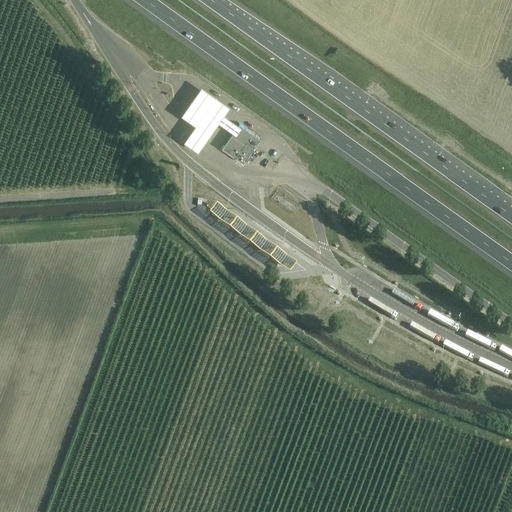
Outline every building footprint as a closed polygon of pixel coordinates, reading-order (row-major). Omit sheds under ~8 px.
[(182,140),(196,150),(216,122),(234,135),(240,127),(222,114),(228,106),(200,86),(179,115),(193,125),(182,140)] [(222,148),(243,162),(261,138),(239,123),(222,148)] [(224,216),(213,208),(206,218),(208,219),(228,234),(251,251),(286,277),(293,268),(266,248),(244,232),(224,216)] [(363,273),(360,279),(371,284),(374,278),(363,273)] [(393,291),(391,296),(410,305),(413,300),(393,291)] [(375,303),(372,307),(381,312),(384,307),(375,303)] [(494,349),(496,344),(486,341),(484,346),(494,349)] [(450,344),(448,349),(456,354),(459,349),(450,344)] [(477,358),(475,363),(499,374),(501,369),(477,358)]
